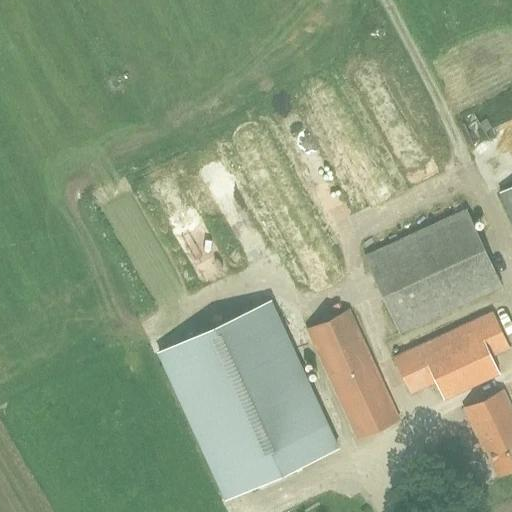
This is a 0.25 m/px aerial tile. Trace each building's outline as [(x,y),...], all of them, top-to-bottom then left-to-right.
[(387,77),(366,87),(382,121),(403,111),(387,77)] [(351,126),(354,125),(348,99),(327,104),(335,134),(352,130),(351,126)] [(384,122),(409,181),(433,170),(408,112),(384,122)] [(466,126),(475,151),(501,142),(492,117),(466,126)] [(291,145),(326,220),(361,204),(340,157),(327,163),(311,126),(295,133),(299,141),(291,145)] [(378,145),(350,155),(370,207),(398,196),(378,145)] [(278,161),(275,147),(249,154),(253,168),(278,161)] [(212,189),(229,215),(247,203),(230,177),(212,189)] [(188,179),(162,188),(193,270),(219,260),(188,179)] [(511,222),(511,187),(498,194),(511,222)] [(195,299),(140,193),(109,209),(142,274),(147,271),(169,312),(195,299)] [(400,334),(502,287),(466,210),(365,257),(400,334)] [(227,499),(336,448),(269,302),(160,352),(227,499)] [(399,420),(349,311),(307,330),(357,439),(399,420)] [(394,358),(411,394),(436,383),(444,399),(499,374),(491,357),(509,349),(493,312),(394,358)] [(500,476),(511,470),(511,410),(503,391),(465,409),(484,451),(487,450),(500,476)]
